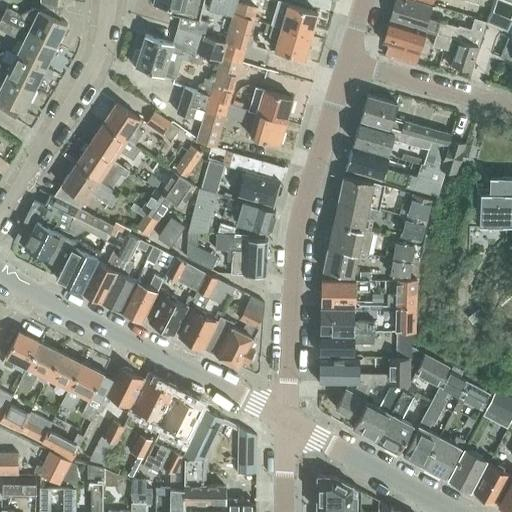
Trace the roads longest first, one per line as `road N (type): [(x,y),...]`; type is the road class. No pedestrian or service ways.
road 1 (residential): [(286,415),(298,248),(351,68)]
road 2 (residential): [(286,415),(88,320),(0,267)]
road 3 (residential): [(106,0),(82,86),(0,216)]
road 4 (residential): [(458,511),(286,415)]
road 5 (residential): [(511,111),(351,68)]
